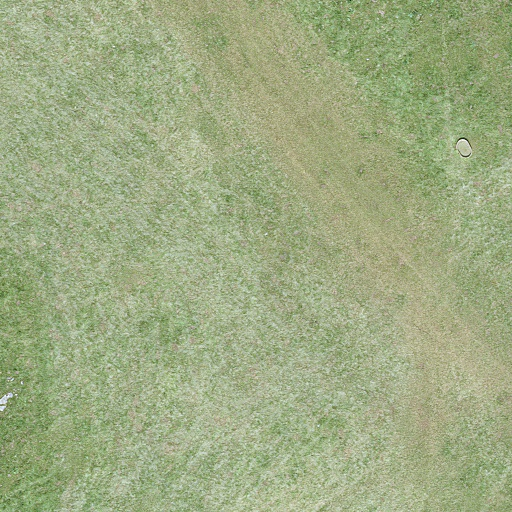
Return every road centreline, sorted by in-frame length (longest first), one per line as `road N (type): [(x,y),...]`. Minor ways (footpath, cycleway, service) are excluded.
road 1 (track): [(171,0),(384,270),(511,407)]
road 2 (track): [(422,311),(435,460),(428,511)]
